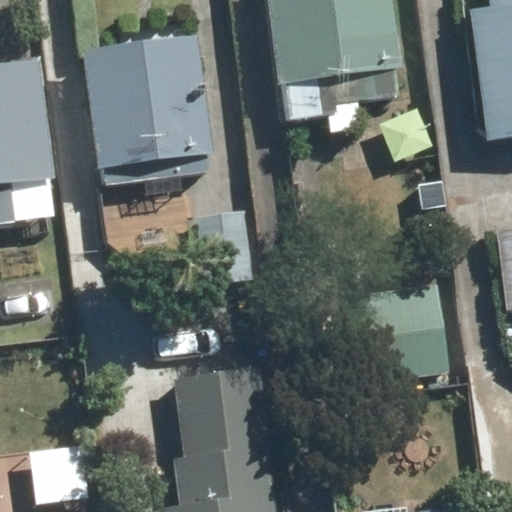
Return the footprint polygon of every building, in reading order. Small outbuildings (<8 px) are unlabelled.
[(396,73),(384,0),(259,0),(272,90),(278,90),(283,128),(328,122),(327,113),(391,104),(387,75),(396,73)] [(511,0),(480,0),(482,10),(463,12),(479,149),(511,144),(511,0)] [(207,160),(191,42),(76,57),(92,175),(207,160)] [(48,184),(33,64),(0,68),(0,230),(9,230),(4,189),(48,184)] [(248,286),(240,214),(190,219),(198,291),(248,286)] [(511,313),(511,231),(491,234),(500,315),(511,313)] [(444,378),(431,289),(349,300),(362,390),(444,378)] [(268,511),(261,456),(266,455),(254,373),(169,385),(180,461),(166,463),(173,511),(172,511),(268,511)]
